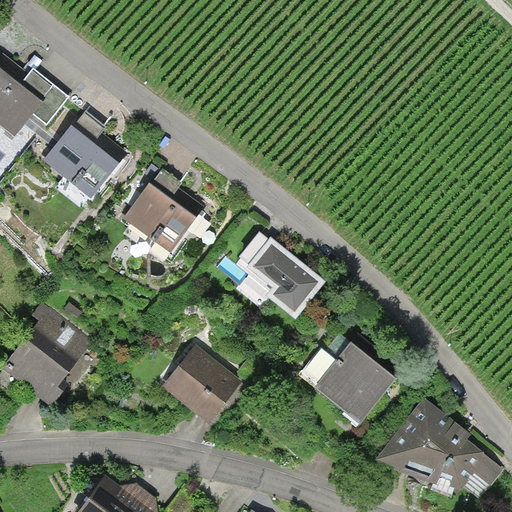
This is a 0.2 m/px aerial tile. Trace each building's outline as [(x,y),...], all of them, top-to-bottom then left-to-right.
[(70,98),(34,69),(20,86),(43,104),(34,116),(47,127),(70,98)] [(0,70),(0,127),(15,139),(34,116),(43,104),(20,86),(0,70)] [(86,112),(73,128),(93,144),(106,128),(86,112)] [(72,128),(44,162),(92,200),(120,166),(93,144),(73,128),(72,128)] [(163,169),(150,186),(170,201),(183,184),(163,169)] [(149,185),(124,219),(171,254),(196,221),(170,201),(150,186),(149,185)] [(270,240),(260,232),(239,259),(249,266),(270,240)] [(326,283),(271,238),(270,240),(249,266),(248,269),(273,290),(267,298),(296,321),(326,283)] [(39,322),(2,368),(54,409),(73,386),(66,380),(96,342),(43,300),(30,316),(39,322)] [(244,383),(197,345),(162,388),(209,426),(244,383)] [(317,386),(316,388),(361,425),(397,382),(352,345),(338,361),(317,386)] [(317,386),(338,361),(321,349),(300,374),(317,386)] [(472,437),(425,399),(377,461),(396,468),(394,471),(437,485),(438,483),(462,492),(465,487),(480,499),(504,471),(468,441),(472,437)] [(79,511),(131,511),(147,492),(136,484),(120,487),(106,476),(79,511)] [(147,492),(131,511),(157,511),(157,499),(147,492)]
